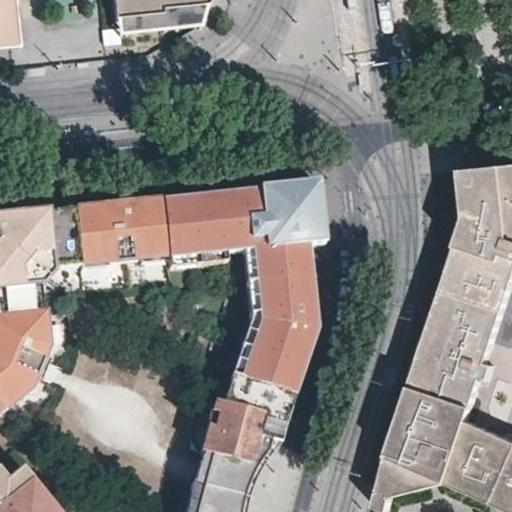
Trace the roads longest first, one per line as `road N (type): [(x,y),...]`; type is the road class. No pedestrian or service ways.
road 1 (residential): [(292,511),(353,297),(344,137)]
road 2 (secondary): [(0,168),(344,137)]
road 3 (secondary): [(344,137),(511,116)]
